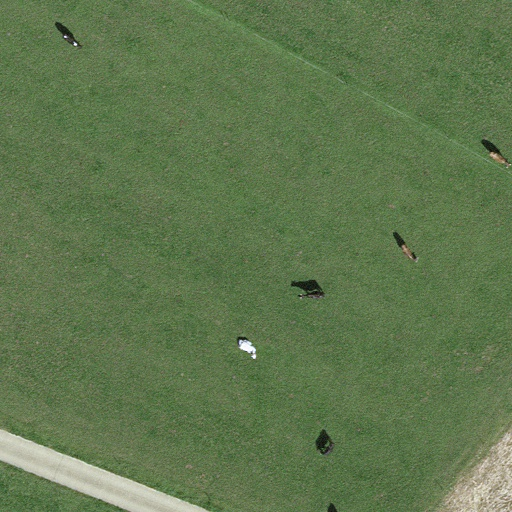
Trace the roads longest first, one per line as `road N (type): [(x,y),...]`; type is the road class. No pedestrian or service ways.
road 1 (unclassified): [(169,511),(0,448)]
road 2 (unknown): [(511,392),(405,511)]
